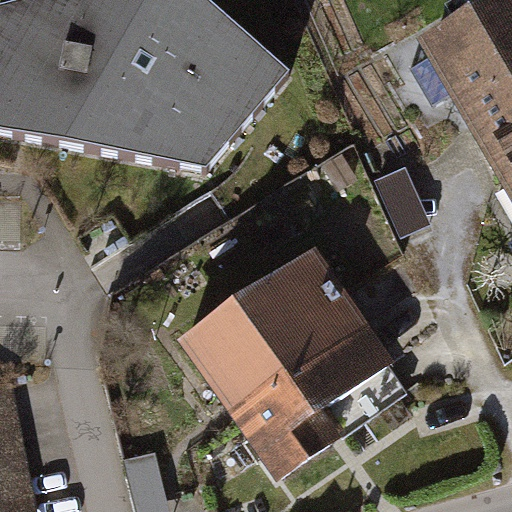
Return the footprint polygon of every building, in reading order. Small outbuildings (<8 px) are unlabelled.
[(147,0),(102,11),(0,34),(0,162),(202,198),(286,98),(164,0),(147,0)] [(511,0),(485,0),(415,37),(511,216),(511,0)] [(380,187),(405,252),(433,241),(407,176),(380,187)] [(344,309),(313,260),(251,299),(325,415),(439,343),(397,276),(344,309)] [(251,299),(175,347),(268,493),(344,445),(325,415),(251,299)] [(30,511),(5,388),(0,389),(0,511),(30,511)] [(117,464),(129,511),(165,511),(151,455),(117,464)]
